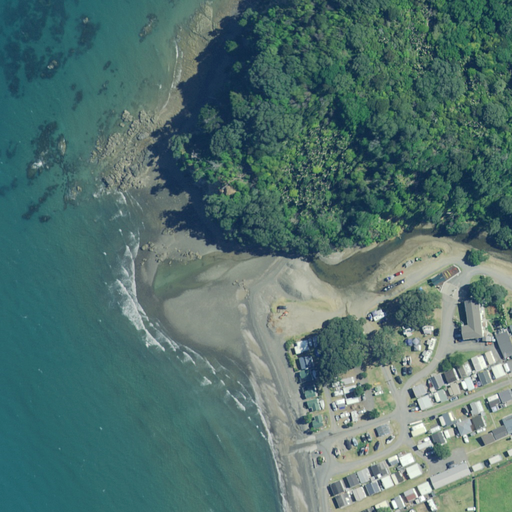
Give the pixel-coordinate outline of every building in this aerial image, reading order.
[(445,273),(434,280),(437,286),(448,279),(445,273)] [(405,298),(395,303),(398,308),(407,304),(405,298)] [(465,340),(485,337),(481,300),(467,301),(470,325),(464,326),(465,340)] [(379,306),(377,308),(378,311),(374,314),(378,321),(386,317),(383,311),(385,309),(383,305),(379,306)] [(511,355),(511,342),(508,332),(498,335),(506,358),(511,355)] [(324,346),(321,335),(314,337),(317,347),(324,346)] [(310,351),(307,340),(296,343),(299,354),(310,351)] [(496,363),(492,350),(486,352),(491,365),(496,363)] [(488,368),(483,355),(473,358),(478,371),(488,368)] [(307,369),(312,368),(315,368),(313,357),(302,359),(304,370),(307,369)] [(459,367),(463,378),(473,374),(469,363),(459,367)] [(506,376),(502,363),(493,367),(498,379),(506,376)] [(312,368),(307,369),(307,371),(302,372),(303,378),(306,378),(307,382),(315,381),(314,376),(316,375),(315,368),(312,368)] [(460,380),(455,369),(446,373),(450,384),(460,380)] [(497,381),(494,374),(492,375),(490,371),(480,374),(485,386),(497,381)] [(446,386),(441,375),(432,379),(437,390),(446,386)] [(341,379),(343,386),(354,383),(352,376),(341,379)] [(469,388),(471,391),(476,389),(471,377),(465,379),(466,380),(462,382),(465,389),(469,388)] [(452,388),(448,389),(451,396),(455,395),(456,397),(462,395),(457,383),(451,386),(452,388)] [(428,393),(424,384),(414,388),(418,398),(428,393)] [(357,385),(344,388),(348,403),(361,400),(357,385)] [(320,397),(318,390),(316,390),(315,386),(309,387),(310,391),(306,392),(308,400),(320,397)] [(511,398),(511,394),(510,389),(501,393),(504,402),(511,398)] [(435,394),(438,402),(442,401),(443,402),(448,400),(444,390),(435,394)] [(502,403),(498,393),(488,397),(493,408),(502,403)] [(434,404),(436,403),(434,397),(431,399),(429,395),(419,400),(424,410),(434,405),(434,404)] [(320,397),(308,400),(310,407),(314,406),(316,412),(321,411),(319,404),(323,403),(321,397),(320,397)] [(484,411),(480,401),(471,405),(475,415),(484,411)] [(349,418),(344,405),(336,407),(341,420),(349,418)] [(440,416),(444,426),(447,425),(448,427),(457,424),(452,411),(450,412),(449,409),(442,412),(443,415),(440,416)] [(360,414),(354,417),(356,423),(363,421),(360,414)] [(326,426),(323,415),(313,418),(316,429),(326,426)] [(488,426),(483,415),(473,419),(478,430),(488,426)] [(511,415),(503,420),(510,434),(511,433),(511,415)] [(474,432),(472,426),(474,426),(472,419),(469,420),(458,425),(463,436),(474,432)] [(393,433),(389,423),(377,427),(381,437),(393,433)] [(427,432),(424,423),(412,428),(415,437),(427,432)] [(433,434),(442,430),(439,425),(431,429),(433,434)] [(509,436),(505,427),(495,431),(499,440),(509,436)] [(455,435),(452,428),(445,431),(448,438),(455,435)] [(434,436),(437,442),(438,442),(439,444),(446,441),(442,430),(435,434),(435,435),(434,436)] [(497,442),(493,434),(484,438),(488,446),(497,442)] [(433,445),(429,437),(418,441),(421,450),(433,445)] [(508,452),(502,455),(505,461),(511,458),(508,452)] [(416,462),(411,453),(400,458),(404,467),(416,462)] [(401,463),(397,455),(389,459),(392,467),(401,463)] [(503,461),(501,455),(491,459),(493,465),(503,461)] [(384,462),(372,466),(375,478),(388,473),(384,462)] [(431,478),(437,490),(472,474),(467,462),(431,478)] [(424,474),(419,463),(408,469),(413,479),(424,474)] [(484,469),(483,464),(474,467),(476,472),(484,469)] [(371,481),(367,470),(359,473),(363,483),(371,481)] [(405,481),(401,471),(392,474),(397,485),(405,481)] [(362,484),(358,473),(349,477),(354,488),(362,484)] [(395,486),(390,475),(383,478),(388,489),(395,486)] [(382,491),(378,481),(368,486),(372,496),(382,491)] [(346,493),(342,482),(333,485),(337,495),(346,493)] [(432,491),(429,482),(420,485),(424,495),(432,491)] [(368,498),(362,486),(353,491),(359,502),(368,498)] [(419,498),(414,488),(403,494),(407,504),(419,498)] [(351,505),(348,494),(338,497),(342,508),(351,505)] [(402,497),(393,500),(397,511),(406,507),(402,497)] [(385,511),(391,509),(387,501),(377,505),(379,511),(385,511)]
